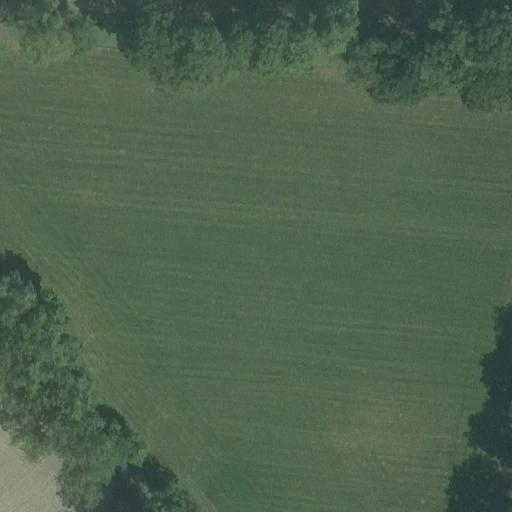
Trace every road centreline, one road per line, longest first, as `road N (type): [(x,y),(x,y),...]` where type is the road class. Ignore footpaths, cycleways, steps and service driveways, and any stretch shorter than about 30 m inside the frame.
road 1 (unclassified): [(511,43),(18,0)]
road 2 (track): [(0,301),(152,511)]
